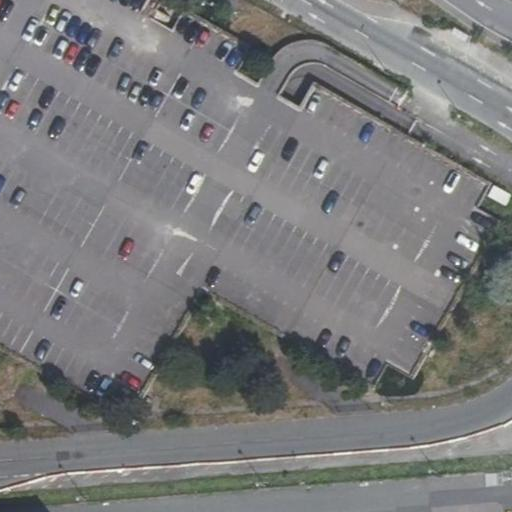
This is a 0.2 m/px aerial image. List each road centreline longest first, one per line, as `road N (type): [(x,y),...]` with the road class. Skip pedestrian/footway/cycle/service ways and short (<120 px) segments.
road 1 (unclassified): [(0,463),(402,429),(511,399)]
road 2 (unknown): [(190,229),(374,335),(403,318),(428,270)]
road 3 (unknown): [(428,270),(450,225),(444,200),(278,98)]
road 4 (unknown): [(10,41),(223,166)]
road 5 (unclassified): [(511,118),(305,0)]
road 6 (unknown): [(428,270),(223,166)]
road 7 (unknown): [(71,0),(278,98)]
road 8 (unknown): [(0,120),(190,229)]
road 9 (unknown): [(0,290),(113,347),(130,341),(153,297)]
road 10 (unknown): [(153,297),(0,212)]
